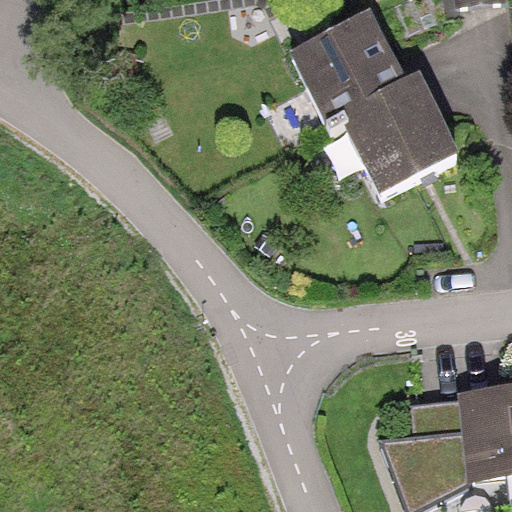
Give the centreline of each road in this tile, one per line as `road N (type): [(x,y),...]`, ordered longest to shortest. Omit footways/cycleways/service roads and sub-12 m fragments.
road 1 (residential): [(0,91),(106,170),(178,246),(252,355)]
road 2 (residential): [(511,313),(252,355)]
road 3 (residential): [(252,355),(306,511)]
